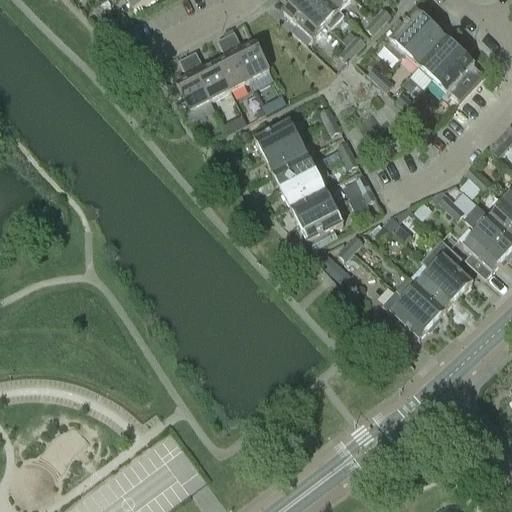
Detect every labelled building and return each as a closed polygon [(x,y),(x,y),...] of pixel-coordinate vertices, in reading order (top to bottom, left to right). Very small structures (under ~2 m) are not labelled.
[(123,0),(131,15),(158,0),(123,0)] [(339,15),(322,0),(299,0),(297,3),(325,30),(326,29),(331,34),(344,20),(339,15)] [(350,0),(322,0),(339,15),(352,1),(350,0)] [(325,30),(297,3),(283,18),(297,31),(292,37),(306,50),(325,30)] [(383,13),(374,22),(383,30),(391,21),(383,13)] [(404,58),(435,24),(425,15),(421,19),(416,15),(389,44),(390,45),(383,52),(398,66),(404,59),(404,58)] [(383,30),(374,22),(365,32),(374,40),(383,30)] [(444,32),(435,24),(404,58),(404,59),(418,72),(446,42),(440,37),(444,32)] [(226,41),(249,86),(269,76),(255,47),(243,53),(234,36),(226,41)] [(347,51),(356,59),(366,48),(358,40),(355,43),(350,38),(343,45),(348,50),(347,51)] [(249,86),(226,41),(217,45),(226,62),(215,67),(230,96),(249,86)] [(460,55),(446,42),(418,72),(432,85),(460,55)] [(356,59),(347,51),(340,58),(349,66),(356,59)] [(475,70),(460,55),(432,85),(447,99),(475,70)] [(196,56),(187,60),(210,106),(230,96),(215,67),(205,73),(196,56)] [(210,106),(187,60),(178,65),(187,81),(175,87),(190,116),(210,106)] [(376,88),(383,80),(374,72),(367,80),(376,88)] [(383,80),(376,88),(386,97),(393,89),(383,80)] [(405,115),(413,106),(403,98),(395,106),(405,115)] [(282,100),(262,111),(263,113),(266,119),(286,109),(285,107),(282,100)] [(423,115),(413,106),(405,115),(415,123),(423,115)] [(263,113),(255,118),(258,124),(266,119),(263,113)] [(325,128),(333,124),(328,113),(320,118),(325,128)] [(242,120),(231,126),(235,135),(247,129),(242,120)] [(263,160),(298,142),(288,124),(254,142),(263,160)] [(340,136),(333,124),(325,128),(332,141),(340,136)] [(500,143),(489,155),(499,163),(510,152),(511,150),(501,142),(501,141),(500,143)] [(307,160),(298,142),(263,160),(272,178),(307,160)] [(343,162),(351,158),(346,148),(337,152),(343,162)] [(351,158),(343,162),(350,175),(358,171),(351,158)] [(312,170),(307,160),(272,178),(281,194),(325,171),(322,166),(312,170)] [(329,180),(325,171),(281,194),(290,211),(324,193),(320,185),(329,180)] [(473,188),(480,181),(471,173),(465,180),(473,188)] [(490,190),(480,181),(473,188),(484,198),(490,190)] [(361,196),(369,192),(364,182),(355,186),(361,196)] [(376,205),(369,192),(361,196),(367,209),(376,205)] [(330,205),(324,193),(290,211),(299,228),(339,207),(336,201),(330,205)] [(504,198),(498,204),(511,216),(511,197),(508,202),(504,198)] [(447,215),(454,209),(445,201),(439,208),(447,215)] [(497,213),(489,222),(511,243),(511,216),(498,204),(493,210),(497,213)] [(343,216),(339,207),(299,228),(313,255),(337,242),(332,234),(342,228),(337,219),(343,216)] [(454,209),(447,215),(458,226),(464,219),(454,209)] [(511,254),(511,243),(489,222),(482,230),(478,226),(472,232),(476,236),(505,262),(511,254)] [(384,232),(391,238),(399,229),(392,223),(384,232)] [(391,238),(384,232),(375,241),(382,248),(391,238)] [(476,236),(463,250),(471,258),(464,265),(484,284),(505,262),(476,236)] [(355,241),(346,250),(354,258),(363,249),(355,241)] [(430,275),(459,301),(473,287),(456,272),(463,265),(441,245),(421,266),(430,275)] [(354,258),(346,250),(338,259),(346,267),(354,258)] [(327,259),(318,268),(326,275),(335,266),(327,259)] [(430,275),(417,289),(446,316),(459,301),(430,275)] [(409,281),(395,296),(432,330),(446,316),(417,289),(409,281)] [(432,330),(395,296),(382,310),(390,318),(419,344),(432,330)]
